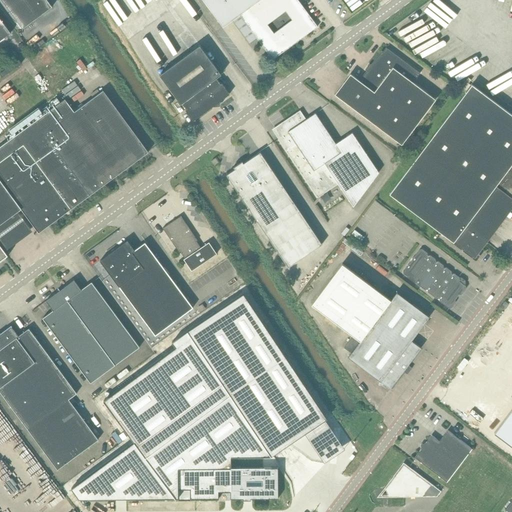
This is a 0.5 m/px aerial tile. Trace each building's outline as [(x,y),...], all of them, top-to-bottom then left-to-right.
[(0,0),(23,29),(52,7),(46,0),(0,0)] [(203,0),(217,19),(223,27),(239,15),(273,60),(318,27),(297,0),(203,0)] [(0,40),(11,33),(0,18),(0,40)] [(185,110),(193,121),(213,107),(220,106),(220,102),(230,94),(222,83),(221,84),(216,78),(221,74),(200,45),(160,75),(181,104),(182,103),(186,109),(185,110)] [(413,82),(420,73),(386,48),(383,52),(381,51),(359,80),(350,74),(335,94),(402,145),(436,99),(413,82)] [(389,194),(475,258),(511,209),(511,114),(472,85),(389,194)] [(26,128),(0,146),(0,179),(21,209),(38,233),(39,232),(41,231),(48,226),(81,202),(112,179),(114,177),(148,152),(103,90),(74,112),(65,99),(26,128)] [(272,129),(277,138),(317,197),(338,183),(353,206),(378,172),(352,132),(335,143),(315,113),(306,119),(300,110),(272,129)] [(235,169),(226,175),(266,234),(288,267),(322,244),(300,211),(260,152),(243,163),(242,161),(233,167),(234,167),(235,169)] [(0,224),(21,209),(0,180),(0,261),(8,255),(0,244),(0,224)] [(185,259),(184,259),(191,271),(217,254),(209,242),(201,248),(196,241),(197,240),(181,216),(163,228),(179,253),(180,252),(185,259)] [(100,261),(155,336),(193,308),(145,242),(135,250),(127,241),(100,261)] [(403,271),(403,274),(425,290),(427,290),(428,292),(437,299),(439,299),(440,301),(449,308),(452,308),(456,303),(455,300),(459,295),(462,294),(466,289),(466,286),(459,281),(460,280),(459,278),(454,274),(452,274),(451,271),(446,268),(444,268),(443,265),(438,262),(436,262),(435,259),(430,256),(428,256),(427,253),(422,249),(419,250),(411,261),(403,271)] [(390,300),(342,264),(310,308),(364,348),(353,361),(390,390),(421,348),(412,341),(429,317),(397,292),(390,300)] [(43,318),(91,383),(140,347),(92,282),(81,290),(74,280),(75,280),(74,280),(46,301),(53,310),(43,318)] [(134,442),(71,488),(79,499),(178,498),(178,499),(219,499),(219,492),(231,492),(231,498),(243,498),(243,500),(251,500),(251,498),(278,498),(278,468),(231,468),(231,457),(271,456),(305,434),(327,418),(244,293),(97,392),(134,442)] [(11,326),(0,334),(0,391),(28,429),(57,469),(98,439),(69,399),(77,393),(29,328),(18,336),(11,326)] [(511,412),(493,436),(511,450),(511,412)] [(421,449),(414,458),(447,482),(472,449),(448,430),(439,441),(431,435),(425,444),(420,444),(421,449)] [(393,476),(394,477),(419,496),(437,495),(441,491),(403,463),(393,476)] [(419,496),(394,477),(387,486),(387,488),(390,495),(390,494),(391,496),(419,496)]
